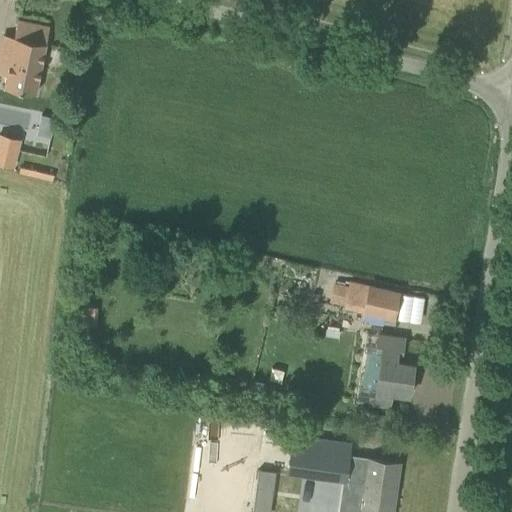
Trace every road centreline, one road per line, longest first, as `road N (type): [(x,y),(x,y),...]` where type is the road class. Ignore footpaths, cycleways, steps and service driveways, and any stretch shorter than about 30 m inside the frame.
road 1 (unclassified): [(457,511),(511,134)]
road 2 (unclassified): [(511,82),(209,0)]
